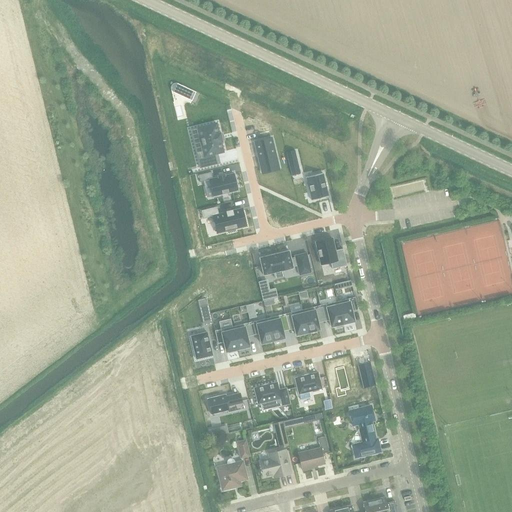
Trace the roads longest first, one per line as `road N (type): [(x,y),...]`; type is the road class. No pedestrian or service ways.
road 1 (tertiary): [(388,113),(138,0)]
road 2 (residential): [(236,109),(266,235),(355,217)]
road 3 (residential): [(199,379),(381,335)]
road 4 (residential): [(412,465),(381,335)]
road 5 (residential): [(284,495),(412,465)]
road 6 (residential): [(381,335),(355,217)]
road 7 (tertiary): [(511,171),(402,120)]
